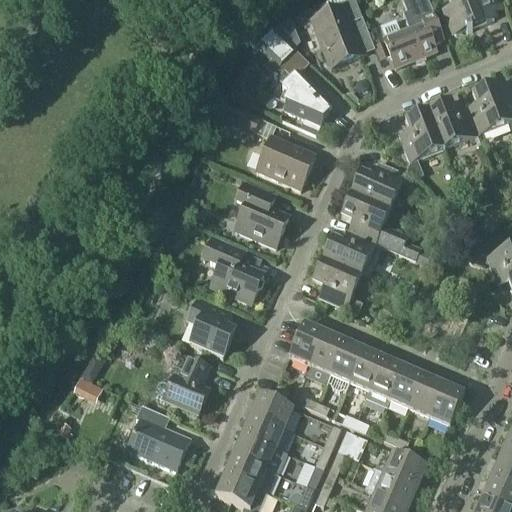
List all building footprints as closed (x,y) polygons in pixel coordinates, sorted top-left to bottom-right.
[(362,21),(355,2),(348,5),(347,2),(343,0),(327,7),(326,10),(329,18),(313,24),(332,71),(364,58),(351,25),(362,21)] [(381,30),(385,42),(384,42),(396,72),(437,56),(433,47),(444,42),(427,0),(411,0),(403,3),(407,15),(403,16),(409,32),(400,36),(396,25),(381,30)] [(467,35),(473,33),(472,31),(494,22),(485,0),(458,0),(461,8),(446,14),(455,38),(466,33),(467,35)] [(295,54),(275,33),(258,50),(279,71),(295,54)] [(316,138),(320,130),(320,129),(323,123),(329,117),(327,114),(332,109),(300,76),(283,92),(288,98),(285,106),(288,107),(285,113),(306,123),(302,132),(316,138)] [(497,90),(507,114),(511,111),(511,95),(508,86),(497,90)] [(477,108),(466,113),(477,140),(511,127),(507,114),(497,90),(497,88),(473,97),(477,108)] [(347,96),(344,100),(355,110),(358,107),(358,103),(351,96),(347,96)] [(428,115),(444,154),(477,140),(466,113),(456,116),(452,105),(428,115)] [(219,123),(254,139),(260,124),(225,109),(219,123)] [(410,135),(400,139),(411,167),(408,172),(417,181),(423,179),(417,164),(444,154),(428,115),(406,124),(410,135)] [(272,141),(257,175),(301,194),(316,160),(272,141)] [(362,175),(352,199),(390,215),(406,178),(379,166),(373,180),(362,175)] [(245,188),(239,202),(248,205),(236,234),(276,252),(289,222),(270,214),(276,201),(245,188)] [(353,226),(348,237),(376,248),(382,251),(398,258),(416,266),(422,252),(407,246),(409,240),(384,229),(390,215),(352,199),(342,221),(353,226)] [(451,258),(452,255),(461,236),(445,229),(436,251),(451,258)] [(333,241),(323,265),(361,281),(376,248),(348,237),(344,246),(333,241)] [(264,279),(257,276),(240,269),(246,256),(213,242),(204,263),(220,271),(211,291),(252,309),(264,279)] [(511,252),(488,262),(498,289),(509,285),(511,292),(511,252)] [(324,292),(319,302),(357,318),(362,308),(352,303),(361,281),(323,265),(313,287),(324,292)] [(198,329),(190,348),(224,362),(237,333),(227,329),(232,317),(197,302),(187,324),(198,329)] [(310,370),(324,337),(304,328),(290,361),(310,370)] [(324,337),(310,370),(330,379),(344,345),(324,337)] [(344,345),(330,379),(349,387),(364,354),(344,345)] [(349,387),(370,396),(384,363),(364,354),(349,387)] [(80,381),(92,388),(104,367),(93,360),(80,381)] [(199,421),(210,396),(210,394),(203,391),(212,371),(189,361),(180,382),(175,381),(164,406),(199,421)] [(384,363),(370,396),(366,403),(387,413),(391,405),(389,404),(403,371),(384,363)] [(409,413),(423,380),(403,371),(389,404),(391,405),(409,413)] [(445,389),(423,380),(409,413),(431,422),(445,389)] [(431,422),(451,431),(465,398),(445,389),(431,422)] [(289,395),(278,390),(274,398),(286,403),(289,395)] [(260,399),(251,420),(284,434),(293,413),(260,399)] [(314,415),(318,407),(307,402),(303,411),(314,415)] [(330,412),(318,407),(314,415),(326,421),(330,412)] [(128,455),(177,476),(191,444),(166,433),(171,422),(142,409),(136,423),(142,426),(128,455)] [(251,420),(242,440),(276,454),(284,434),(251,420)] [(354,432),(357,424),(346,420),(343,428),(354,432)] [(369,430),(357,424),(354,432),(366,438),(369,430)] [(57,440),(66,443),(71,433),(62,429),(57,440)] [(333,430),(324,452),(332,456),(342,434),(333,430)] [(394,450),(397,442),(386,437),(383,445),(394,450)] [(242,440),(234,460),(277,478),(280,479),(288,459),(276,454),(242,440)] [(409,447),(397,442),(394,450),(406,455),(409,447)] [(511,443),(509,442),(501,463),(511,467),(511,443)] [(338,457),(346,461),(351,449),(343,446),(338,457)] [(324,475),(332,456),(324,452),(315,471),(324,475)] [(437,468),(440,460),(429,455),(425,464),(437,468)] [(338,480),(346,461),(338,457),(329,477),(338,480)] [(418,492),(427,471),(394,457),(385,477),(418,492)] [(234,460),(225,480),(268,498),(277,478),(234,460)] [(511,467),(501,463),(492,483),(511,491),(511,467)] [(324,475),(315,471),(307,491),(315,495),(324,475)] [(410,511),(418,492),(385,477),(375,473),(366,493),(376,498),(376,497),(410,511)] [(329,501),(338,480),(329,477),(320,497),(329,501)] [(261,511),(268,498),(225,480),(217,500),(244,511),(261,511)] [(507,511),(511,511),(511,491),(492,483),(483,502),(507,511)] [(329,502),(329,501),(320,497),(316,508),(324,511),(325,509),(331,511),(333,511),(336,505),(329,502)] [(376,497),(376,498),(370,511),(409,511),(410,511),(376,497)] [(304,499),(298,510),(298,511),(300,511),(307,511),(312,502),(304,499)] [(507,511),(483,502),(479,511),(507,511)]
